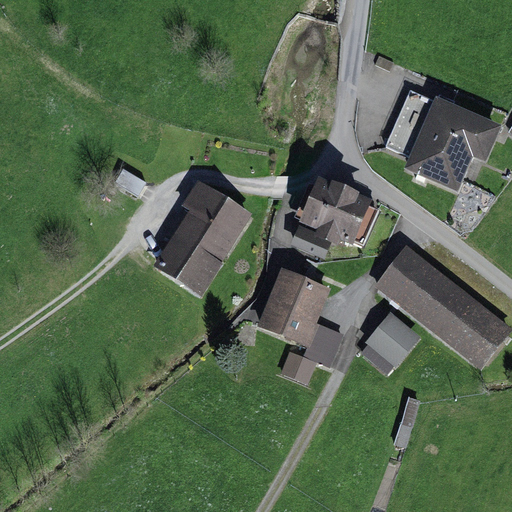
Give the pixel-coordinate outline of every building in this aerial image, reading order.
[(412,160),(406,173),(458,196),(473,162),(487,169),(503,133),(436,103),(435,105),(411,94),(387,149),(412,160)] [(140,201),(149,187),(123,171),(115,185),(140,201)] [(191,216),(155,271),(201,300),(253,219),(198,184),(182,210),(191,216)] [(319,186),(291,250),(324,264),(330,252),(338,255),(341,249),(354,254),(356,249),(364,253),(380,217),(371,213),(373,210),(319,186)] [(511,336),(511,332),(407,250),(375,291),(482,374),(511,336)] [(332,294),(281,273),(257,332),(308,353),(304,361),(330,371),(344,338),(318,328),(332,294)] [(391,316),(366,347),(368,349),(361,357),(387,378),(393,370),(396,373),(422,341),(391,316)] [(289,355),(281,377),(307,388),(316,366),(289,355)] [(421,404),(409,401),(394,448),(406,452),(421,404)]
